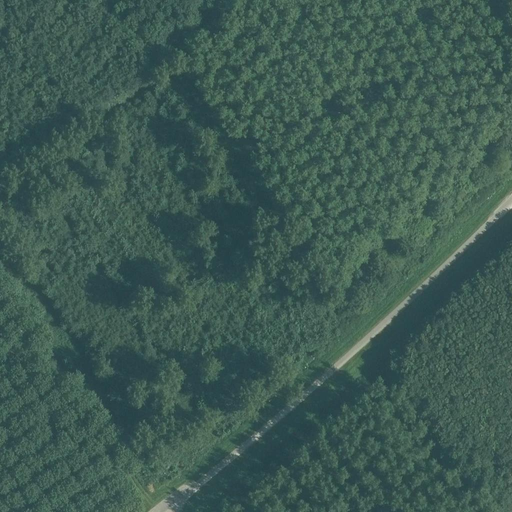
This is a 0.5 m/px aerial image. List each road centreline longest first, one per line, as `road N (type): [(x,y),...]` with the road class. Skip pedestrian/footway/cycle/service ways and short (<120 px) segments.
road 1 (unclassified): [(166,511),(511,203)]
road 2 (track): [(0,168),(238,0)]
road 3 (track): [(0,291),(156,511)]
